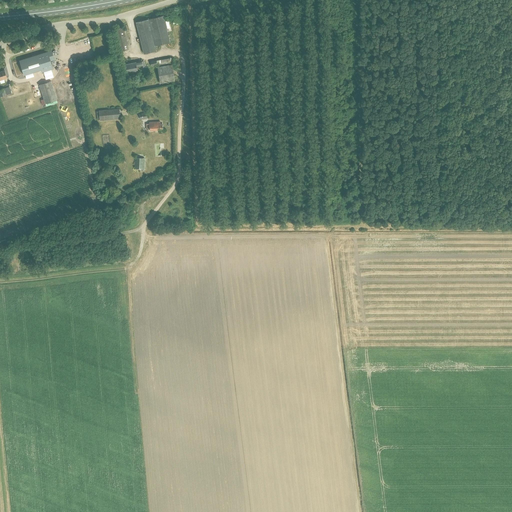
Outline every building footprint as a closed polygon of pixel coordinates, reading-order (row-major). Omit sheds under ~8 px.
[(164,15),(149,19),(137,22),(144,53),(156,50),(155,45),(170,42),(164,15)] [(115,29),(121,52),(129,49),(124,27),(115,29)] [(48,51),(19,60),(24,75),(41,70),(42,72),(53,68),(48,51)] [(143,67),(144,67),(143,61),(124,65),(126,74),(138,71),(137,66),(143,65),(143,67)] [(175,81),(173,65),(158,67),(160,83),(175,81)] [(39,84),(45,103),(57,100),(51,81),(39,84)] [(100,121),(121,119),(120,109),(99,111),(100,121)] [(150,128),(150,131),(163,130),(162,124),(161,124),(160,121),(149,122),(149,123),(147,124),(147,128),(150,128)] [(135,169),(144,170),(145,158),(136,157),(135,169)]
